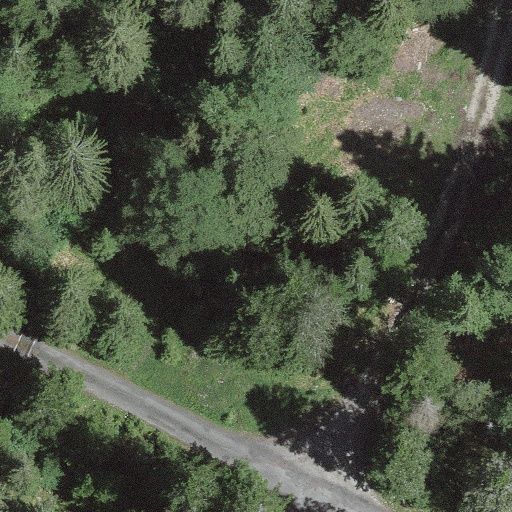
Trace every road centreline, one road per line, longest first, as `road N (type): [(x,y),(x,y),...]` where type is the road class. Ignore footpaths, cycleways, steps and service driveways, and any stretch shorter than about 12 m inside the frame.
road 1 (track): [(319,496),(396,347),(511,14)]
road 2 (track): [(344,511),(82,367),(0,334)]
